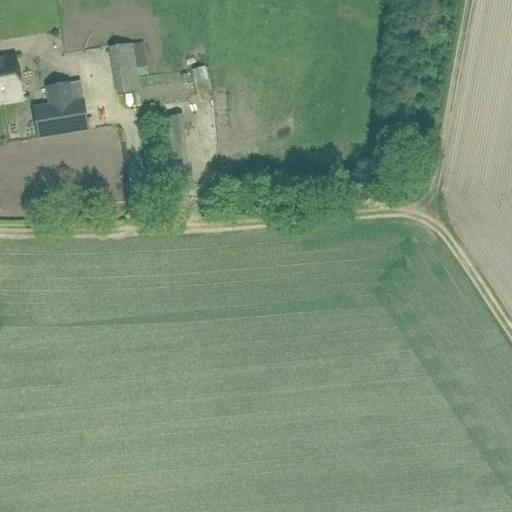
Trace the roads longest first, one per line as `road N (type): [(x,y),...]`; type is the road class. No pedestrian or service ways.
road 1 (track): [(420,205),(128,231),(0,233)]
road 2 (track): [(511,336),(420,205)]
